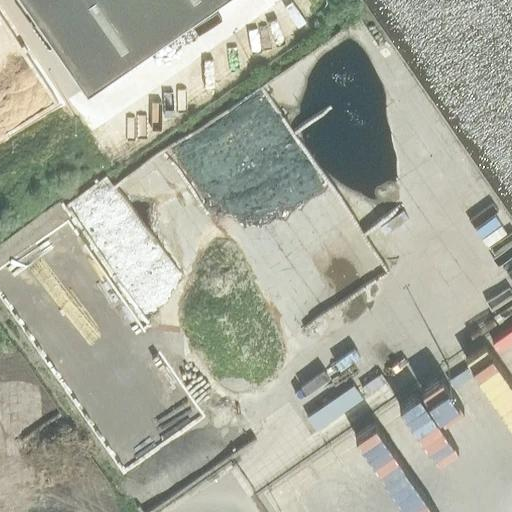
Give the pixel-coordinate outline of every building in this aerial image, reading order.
[(56,0),(69,21),(69,22),(81,24),(77,46),(88,65),(107,69),(109,56),(112,40),(117,41),(138,28),(143,35),(201,0),(56,0)] [(511,323),(492,339),(511,365),(511,323)] [(511,440),(511,414),(472,355),(449,370),(501,448),(511,440)] [(307,417),(316,429),(362,397),(354,385),(307,417)] [(399,493),(362,428),(338,442),(374,507),(399,493)]
